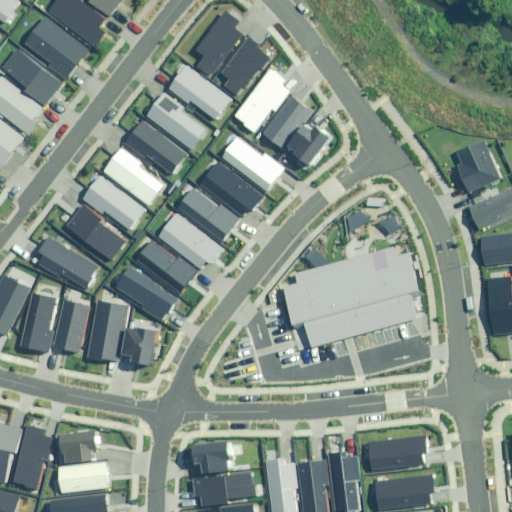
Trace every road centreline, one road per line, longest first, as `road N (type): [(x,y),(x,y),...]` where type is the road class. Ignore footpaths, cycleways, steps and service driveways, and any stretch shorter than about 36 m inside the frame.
road 1 (residential): [(384,145),(293,226),(202,341),(168,412)]
road 2 (residential): [(179,0),(0,239)]
road 3 (residential): [(168,412),(279,411),(465,392)]
road 4 (residential): [(465,392),(447,244),(427,194),(384,145)]
road 5 (residential): [(384,145),(273,0)]
road 6 (residential): [(0,374),(168,412)]
road 7 (residential): [(480,511),(465,392)]
